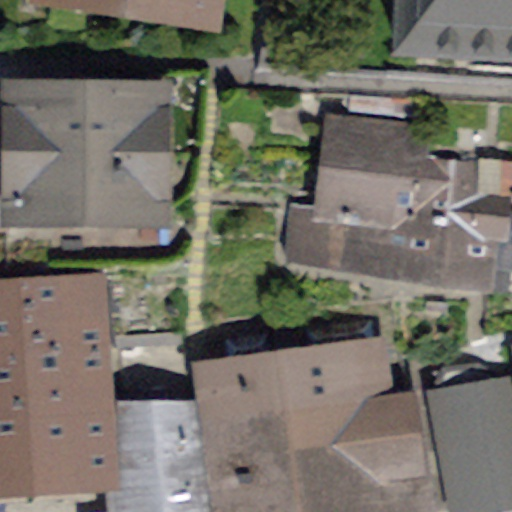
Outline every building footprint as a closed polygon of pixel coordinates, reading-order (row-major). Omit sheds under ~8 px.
[(511,0),(400,0),(398,52),(511,57),(511,0)] [(160,90),(14,89),(14,210),(159,211),(160,90)] [(287,252),(406,267),(415,187),(414,138),(342,130),(335,194),(352,196),(351,211),(293,206),(287,252)] [(415,187),(482,194),(484,165),(418,159),(415,187)] [(415,187),(406,267),(510,278),(511,264),(511,162),(508,163),(508,196),(482,194),(415,187)] [(117,311),(179,309),(178,266),(115,269),(117,311)] [(0,285),(0,480),(109,473),(95,279),(0,285)] [(179,309),(117,311),(117,460),(122,492),(109,493),(110,511),(204,511),(189,396),(179,309)] [(421,511),(412,444),(415,443),(410,400),(384,404),(377,348),(209,371),(224,511),(421,511)] [(439,398),(459,510),(511,500),(511,381),(477,363),(455,367),(439,398)]
